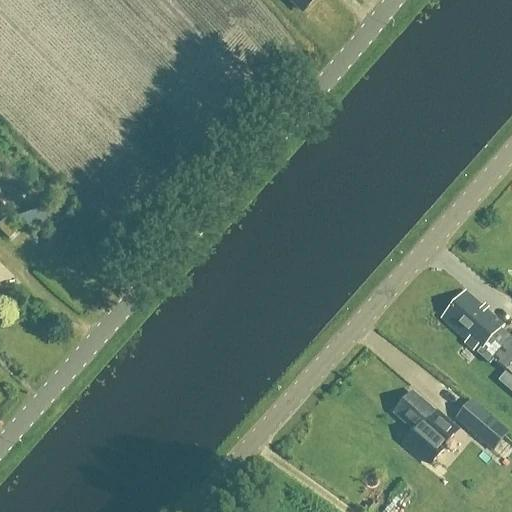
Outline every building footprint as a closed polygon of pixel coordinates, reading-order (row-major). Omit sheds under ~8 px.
[(291,0),(303,12),(315,0),(291,0)] [(0,233),(8,241),(17,232),(5,220),(0,225),(0,233)] [(511,376),(511,337),(510,339),(500,329),(504,326),(466,293),(443,319),(480,350),(483,347),(495,357),(493,360),(511,376)] [(21,317),(9,298),(0,304),(0,318),(5,327),(21,317)] [(396,412),(419,434),(428,425),(442,438),(453,426),(438,412),(436,414),(414,393),(396,412)] [(457,420),(494,451),(508,434),(471,403),(457,420)]
